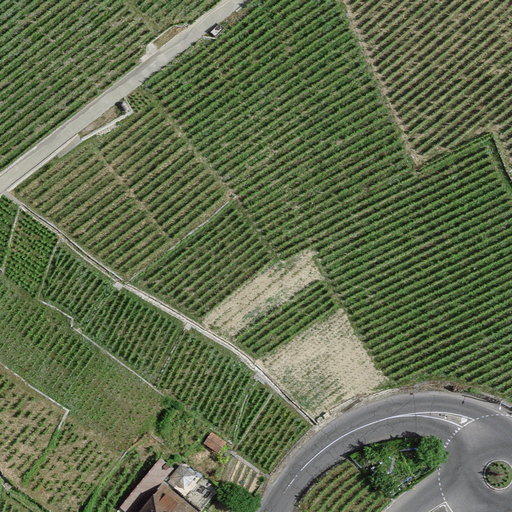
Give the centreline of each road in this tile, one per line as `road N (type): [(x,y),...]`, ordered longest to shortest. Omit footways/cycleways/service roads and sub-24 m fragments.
road 1 (track): [(0,185),(240,0)]
road 2 (tertiary): [(482,438),(467,423),(434,414),(370,424),(305,467),(276,511)]
